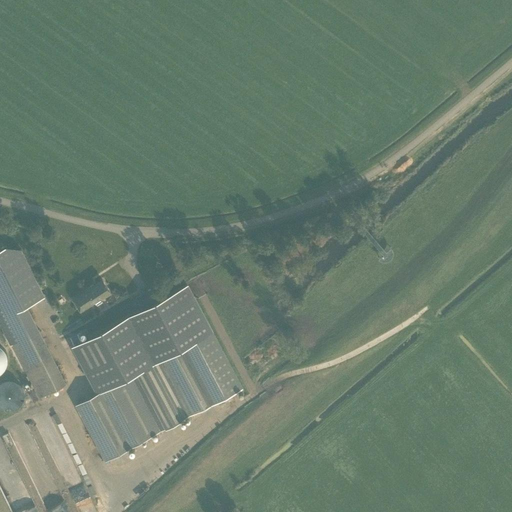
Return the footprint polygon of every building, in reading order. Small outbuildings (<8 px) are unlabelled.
[(10,255),(6,246),(0,248),(0,318),(40,397),(67,383),(27,305),(45,296),(21,249),(10,255)] [(83,291),(84,292),(74,299),(81,311),(111,292),(103,280),(94,286),(93,285),(83,291)] [(193,298),(186,285),(82,340),(78,333),(71,337),(100,391),(79,402),(108,457),(240,387),(193,298)] [(147,303),(142,295),(137,298),(141,306),(147,303)] [(254,373),(284,350),(273,335),(260,346),(261,347),(240,364),(247,373),(246,373),(247,375),(253,370),(254,373)] [(15,380),(11,379),(6,380),(2,382),(0,383),(0,405),(1,406),(5,409),(10,410),(14,409),(18,407),(22,404),(24,400),(25,395),(25,390),(23,386),(19,383),(15,380)] [(63,434),(68,432),(60,412),(55,414),(63,434)] [(47,438),(56,437),(54,424),(45,426),(47,438)] [(8,430),(2,434),(8,444),(14,440),(8,430)] [(22,443),(20,444),(30,473),(47,467),(40,447),(25,452),(22,443)] [(130,497),(121,505),(125,509),(134,501),(130,497)]
